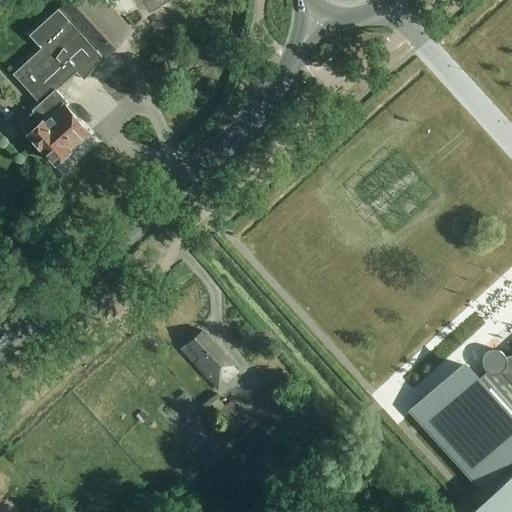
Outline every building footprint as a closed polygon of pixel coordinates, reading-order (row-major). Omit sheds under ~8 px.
[(106,56),(134,32),(105,0),(69,0),(62,7),(106,56)] [(32,110),(33,111),(20,123),(55,162),(89,131),(64,103),(66,101),(55,90),(76,71),(84,80),(101,56),(58,9),(29,35),(41,48),(13,74),(39,103),(32,110)] [(216,389),(237,370),(202,331),(181,350),(216,389)] [(511,511),(511,353),(511,355),(505,358),(504,356),(501,353),(497,351),(494,350),(489,351),(487,352),(484,355),(482,358),(482,360),(482,364),(482,366),(484,370),(486,372),(477,381),(463,366),(414,411),(479,484),(497,468),(510,482),(475,511),(511,511)] [(249,419),(233,401),(217,415),(232,433),(249,419)]
